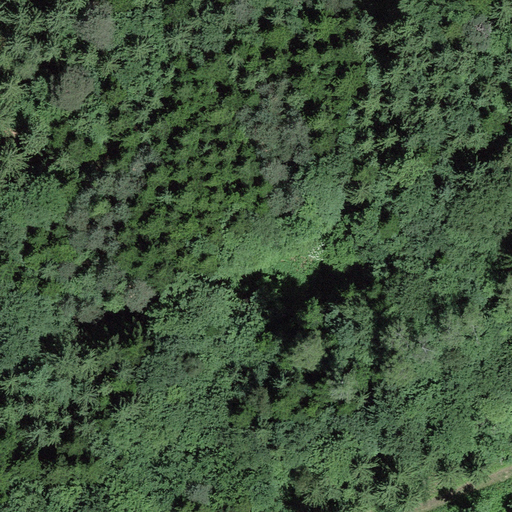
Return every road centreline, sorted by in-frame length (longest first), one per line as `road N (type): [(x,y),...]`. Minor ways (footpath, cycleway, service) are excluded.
road 1 (track): [(511,159),(321,246),(0,356)]
road 2 (track): [(511,467),(390,511)]
